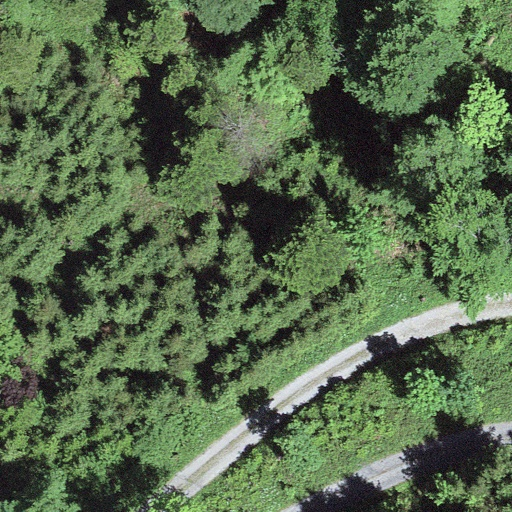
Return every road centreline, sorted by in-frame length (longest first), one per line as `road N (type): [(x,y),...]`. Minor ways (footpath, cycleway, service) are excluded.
road 1 (track): [(511,300),(407,327),(319,370),(149,511)]
road 2 (track): [(310,511),(401,460),(511,438)]
